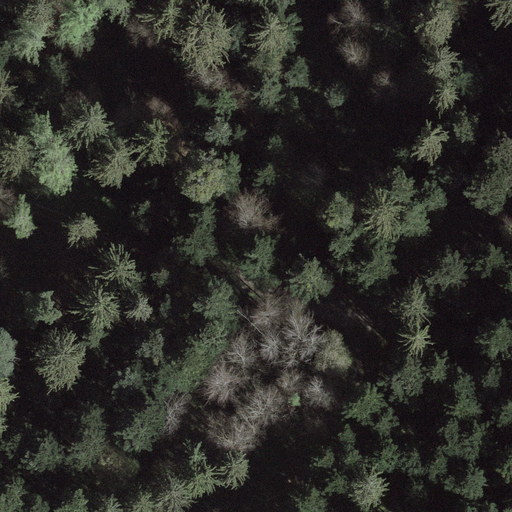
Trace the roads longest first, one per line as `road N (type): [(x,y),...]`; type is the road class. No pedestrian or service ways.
road 1 (track): [(0,197),(233,271),(375,330)]
road 2 (track): [(279,511),(375,330),(420,276),(511,223)]
